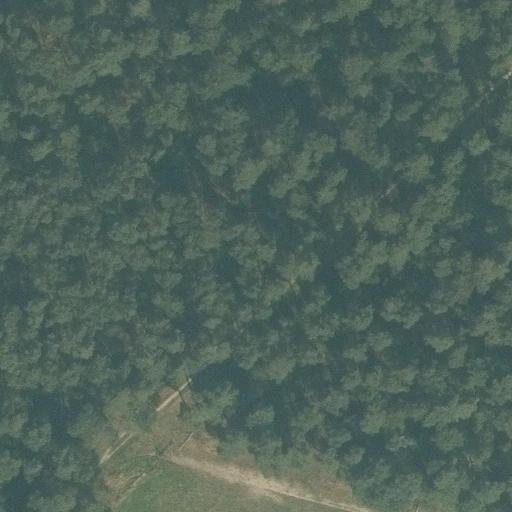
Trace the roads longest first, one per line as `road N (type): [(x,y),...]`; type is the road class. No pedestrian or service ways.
road 1 (track): [(141,437),(511,66)]
road 2 (track): [(141,437),(425,511)]
road 3 (track): [(0,392),(117,423),(141,437)]
